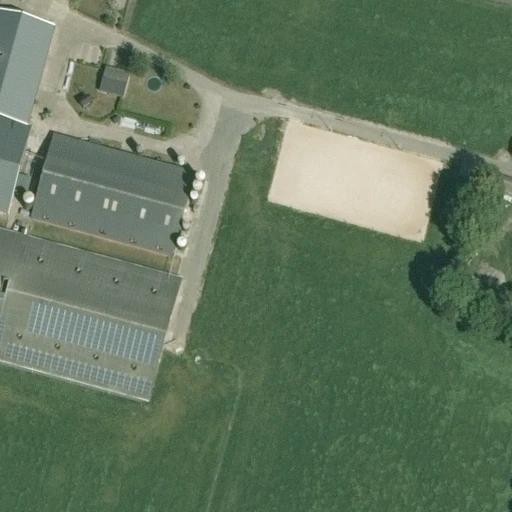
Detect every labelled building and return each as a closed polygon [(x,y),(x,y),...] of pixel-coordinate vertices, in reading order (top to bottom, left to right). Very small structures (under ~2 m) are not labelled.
[(0,120),(27,128),(55,28),(0,12),(0,120)] [(103,88),(125,96),(130,83),(108,75),(103,88)] [(0,215),(8,218),(32,129),(27,128),(0,120),(0,215)] [(32,221),(173,259),(195,176),(54,138),(32,221)] [(511,196),(511,180),(497,175),(492,189),(511,196)] [(492,215),(489,233),(504,236),(507,218),(492,215)] [(0,362),(148,403),(181,282),(27,240),(0,232),(0,362)]
